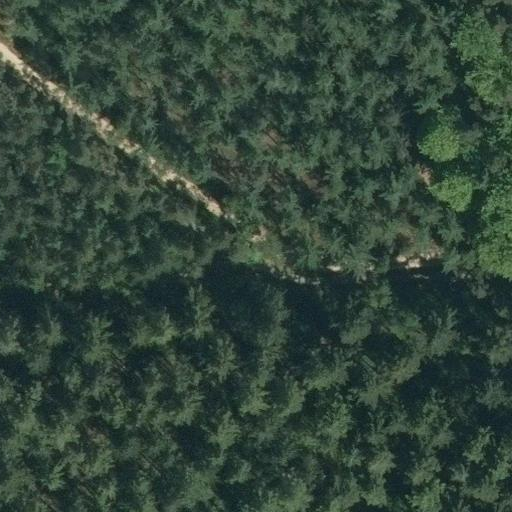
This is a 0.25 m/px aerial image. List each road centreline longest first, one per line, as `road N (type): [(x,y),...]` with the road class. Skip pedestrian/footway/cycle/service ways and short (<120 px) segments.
road 1 (track): [(0,44),(299,263),(511,261)]
road 2 (track): [(0,290),(324,277)]
